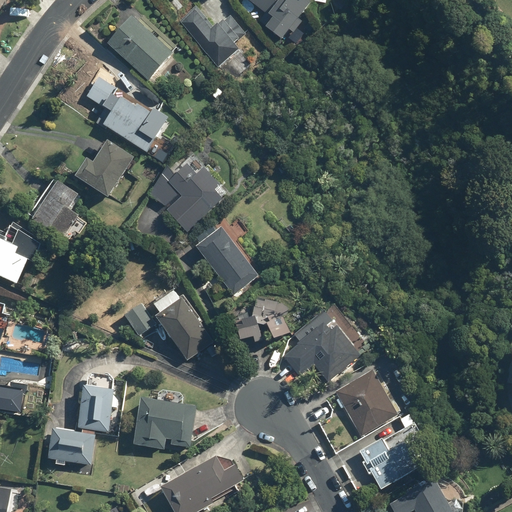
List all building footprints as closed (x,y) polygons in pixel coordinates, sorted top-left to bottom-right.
[(249,0),(268,14),(261,23),(285,42),(314,4),(309,0),(249,0)] [(199,8),(181,22),(220,71),(244,52),(237,44),(248,36),(232,17),(218,29),(219,30),(218,31),(199,8)] [(177,55),(136,18),(110,45),(151,83),(177,55)] [(101,79),(89,98),(106,109),(98,122),(152,158),(177,120),(157,107),(152,114),(140,107),(139,109),(124,99),(122,102),(116,97),(120,91),(101,79)] [(112,200),(138,159),(111,142),(97,164),(90,160),(78,178),(112,200)] [(190,166),(178,177),(169,166),(150,196),(162,204),(189,234),(226,201),(219,192),(224,188),(207,170),(199,177),(190,166)] [(60,183),(35,221),(66,242),(82,217),(72,211),(81,196),(60,183)] [(0,276),(19,285),(30,261),(35,263),(39,255),(44,246),(43,245),(44,242),(15,223),(13,227),(12,226),(8,234),(0,230),(0,276)] [(198,250),(235,297),(261,277),(224,230),(198,250)] [(284,304),(280,306),(278,304),(278,303),(259,299),(254,321),(239,324),(243,342),(257,340),(258,345),(266,343),(262,327),(272,329),(278,341),(293,334),(286,319),(289,317),(291,309),(284,304)] [(158,319),(189,362),(216,344),(185,300),(158,319)] [(144,305),(127,317),(141,337),(158,325),(144,305)] [(315,366),(330,384),(363,357),(340,328),(341,327),(327,310),(295,336),(302,344),(285,358),(301,377),(315,366)] [(375,370),(335,391),(361,438),(401,417),(375,370)] [(117,391),(87,387),(81,430),(84,431),(83,434),(55,431),(51,461),(94,467),(98,436),(97,436),(97,433),(111,434),(117,391)] [(0,388),(0,408),(20,412),(24,392),(0,388)] [(200,408),(144,400),(137,447),(166,451),(168,440),(174,441),(173,446),(193,449),(200,408)] [(362,452),(383,490),(424,468),(410,441),(392,451),(386,439),(362,452)] [(219,456),(162,487),(175,511),(200,511),(216,504),(214,499),(247,481),(238,465),(227,471),(219,456)] [(455,511),(436,477),(391,503),(395,511),(413,511),(416,511),(455,511)] [(9,511),(13,493),(0,491),(0,511),(9,511)]
